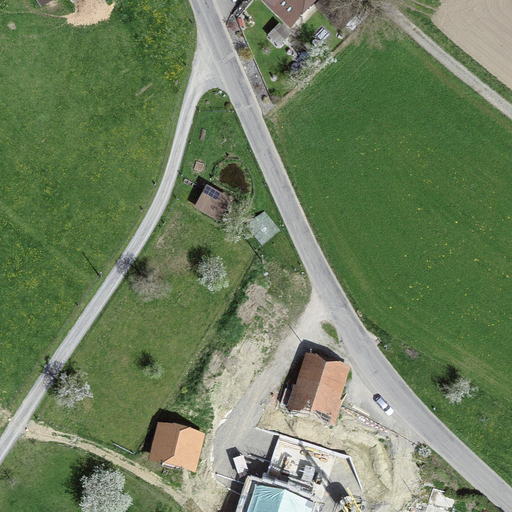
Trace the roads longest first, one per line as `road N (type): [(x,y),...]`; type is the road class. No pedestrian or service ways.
road 1 (tertiary): [(201,0),(299,232),(363,352),(511,506)]
road 2 (track): [(219,43),(146,229),(0,452)]
road 3 (track): [(511,111),(372,0)]
